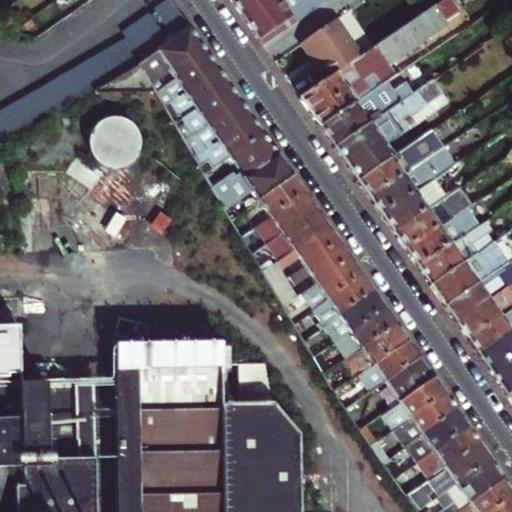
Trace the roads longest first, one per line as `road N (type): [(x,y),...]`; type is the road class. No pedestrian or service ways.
road 1 (residential): [(202,0),(511,448)]
road 2 (unknown): [(378,511),(283,358),(248,322),(202,289),(168,277),(103,275)]
road 3 (residential): [(0,50),(41,50),(116,0)]
